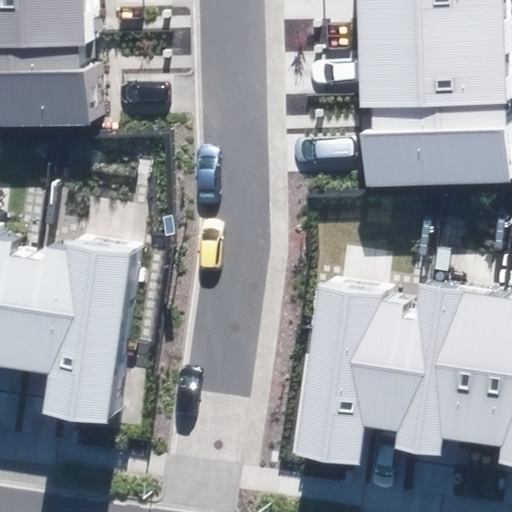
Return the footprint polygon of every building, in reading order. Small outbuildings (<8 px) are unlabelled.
[(0,0),(0,33),(104,30),(102,0),(0,0)] [(511,0),(389,0),(391,16),(511,12),(511,0)] [(511,12),(391,16),(393,85),(511,81),(511,12)] [(0,33),(0,102),(106,99),(104,30),(0,33)] [(511,81),(393,85),(395,155),(511,150),(511,81)] [(27,215),(0,210),(0,343),(24,347),(42,233),(25,230),(27,215)] [(58,235),(42,233),(24,347),(63,353),(57,389),(114,398),(139,232),(60,220),(58,235)] [(442,286),(431,284),(408,429),(464,438),(467,421),(494,426),(511,309),(511,276),(445,266),(442,286)] [(431,284),(348,271),(321,437),(378,446),(384,408),(410,412),(431,284)] [(511,309),(494,426),(511,428),(511,309)]
